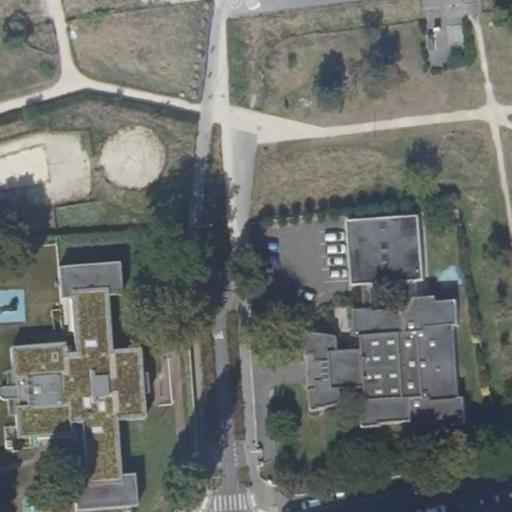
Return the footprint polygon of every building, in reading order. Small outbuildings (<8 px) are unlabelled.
[(367,309),(374,309),(375,291),(405,289),(406,299),(413,298),(413,282),(426,281),(422,216),(351,221),(355,285),(366,284),(367,309)] [(111,351),(106,289),(71,291),(75,353),(65,354),(64,343),(11,347),(13,378),(15,378),(15,387),(3,388),(0,389),(0,398),(4,401),(17,400),(17,407),(15,407),(17,439),(70,435),(70,425),(80,424),(84,486),(120,483),(116,421),(145,419),(140,349),(111,351)] [(340,335),(308,332),(309,352),(309,353),(315,353),(317,388),(312,388),(312,389),(313,410),(345,396),(345,388),(348,388),(362,388),(365,428),(383,428),(384,424),(415,422),(416,431),(448,429),(448,424),(460,423),(469,423),(467,398),(462,398),(456,326),(461,325),(459,300),(438,301),(438,297),(413,298),(406,299),(406,309),(375,311),(374,309),(367,309),(357,310),(358,337),(364,337),(365,349),(341,349),(340,335)] [(310,389),(312,389),(312,388),(317,388),(315,353),(309,353),(309,352),(307,352),(310,389)] [(365,428),(362,388),(348,388),(348,407),(346,407),(346,429),(336,429),(337,449),(384,447),(383,428),(365,428)]
